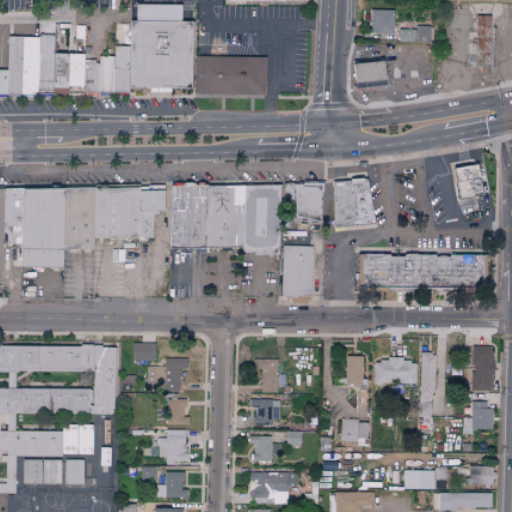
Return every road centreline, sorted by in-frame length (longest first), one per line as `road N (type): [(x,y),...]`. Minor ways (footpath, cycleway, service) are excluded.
road 1 (residential): [(0,321),(511,321)]
road 2 (primary): [(326,123),(63,130)]
road 3 (primary): [(19,157),(256,155)]
road 4 (residential): [(215,511),(220,324)]
road 5 (tertiary): [(324,153),(331,0)]
road 6 (primary): [(511,95),(390,116)]
road 7 (primary): [(324,153),(444,139)]
